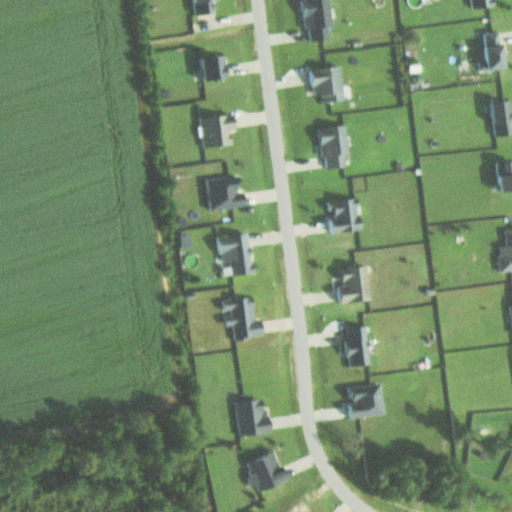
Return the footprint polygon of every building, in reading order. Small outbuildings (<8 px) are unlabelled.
[(211,13),(210,0),(190,0),(192,15),(211,13)] [(331,26),(328,0),(301,0),(305,41),(328,39),(327,27),(331,26)] [(492,7),(491,0),(469,0),(470,9),(492,7)] [(501,69),(497,31),(481,33),(484,61),(477,62),(478,71),(501,69)] [(200,81),(224,79),(222,56),(198,59),(200,81)] [(342,100),(339,66),(309,69),(312,96),(320,95),(320,103),(342,100)] [(493,137),(511,134),(509,112),(505,113),(504,102),(488,103),(493,137)] [(232,131),(229,113),(197,119),(202,148),(229,144),(227,131),(232,131)] [(347,153),(344,125),(317,128),(319,158),(324,157),(325,169),(344,167),(343,154),(347,153)] [(497,193),(511,191),(511,161),(494,163),(497,193)] [(208,211),(243,206),(238,175),(204,180),(208,211)] [(329,234),(358,231),(355,199),(328,202),(330,219),(327,220),(329,234)] [(511,229),(502,231),(505,246),(495,247),(499,273),(511,270),(511,229)] [(251,273),(246,233),(216,237),(219,263),(228,261),(230,276),(251,273)] [(340,268),(341,287),(336,287),(337,303),(367,301),(366,266),(340,268)] [(251,296),(221,300),(222,314),(223,314),(224,327),(231,326),(233,340),(260,337),(259,319),(253,320),(251,296)] [(368,366),(366,327),(344,328),(346,367),(368,366)] [(380,383),(347,386),(349,403),(347,403),(348,417),(382,414),(380,383)] [(266,414),(262,415),(260,398),(233,401),(237,435),(268,431),(266,414)] [(283,481),(274,450),(245,460),(249,474),(248,474),(253,490),(283,481)]
